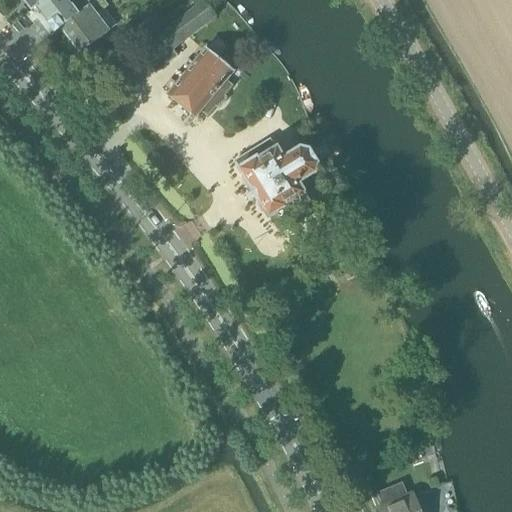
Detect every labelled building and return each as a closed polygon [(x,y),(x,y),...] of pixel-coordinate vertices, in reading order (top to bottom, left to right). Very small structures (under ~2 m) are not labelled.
[(42,0),(21,0),(22,1),(29,11),(34,7),(42,0)] [(78,0),(70,7),(65,0),(42,0),(34,7),(53,33),(95,0),(78,0)] [(107,6),(102,0),(95,0),(59,29),(63,33),(78,54),(107,31),(95,15),(107,6)] [(202,2),(136,52),(154,75),(176,58),(171,52),(214,19),(202,2)] [(163,26),(155,16),(128,38),(136,48),(163,26)] [(209,44),(166,97),(195,120),(201,114),(206,118),(214,108),(215,109),(220,109),(224,103),(224,98),(223,97),(231,87),(230,86),(241,72),(237,68),(238,66),(209,44)] [(275,148),(270,140),(234,161),(239,168),(237,169),(263,211),(267,220),(268,219),(270,218),(278,231),(283,233),(313,214),(314,210),(305,196),(307,195),(299,183),(316,173),(318,164),(309,150),(300,148),(283,158),(277,147),(275,148)] [(412,498),(380,511),(429,511),(430,509),(421,499),(414,503),(412,498)]
